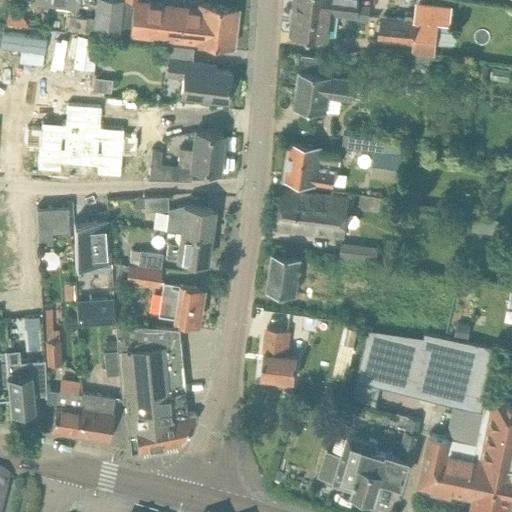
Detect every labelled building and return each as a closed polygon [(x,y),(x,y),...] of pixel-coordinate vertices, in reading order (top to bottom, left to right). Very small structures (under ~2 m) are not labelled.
[(96,0),(94,18),(92,38),(97,39),(97,38),(116,41),(117,34),(121,1),(121,0),(96,0)] [(121,0),(117,32),(130,33),(193,41),(198,8),(135,0),(121,0)] [(359,7),(359,6),(359,0),(295,0),(293,17),(311,19),(313,3),(328,5),(329,2),(344,3),(343,5),(359,7)] [(415,19),(436,21),(448,22),(450,3),(416,0),(414,19),(415,19)] [(311,19),(293,17),(291,34),(325,38),(328,13),(368,18),(370,7),(359,6),(359,7),(343,5),(344,3),(329,2),(328,5),(313,3),(311,19)] [(198,8),(193,41),(233,46),(238,8),(198,3),(198,8)] [(92,38),(94,18),(67,15),(66,30),(78,31),(77,37),(92,38)] [(380,39),(413,42),(415,19),(414,19),(382,16),(380,39)] [(412,51),(432,53),(436,21),(415,19),(413,42),(412,51)] [(44,53),(46,39),(2,33),(1,47),(44,53)] [(92,38),(77,37),(74,68),(93,70),(97,39),(92,38)] [(193,47),(173,45),(162,43),(160,58),(167,59),(165,74),(182,76),(180,94),(207,98),(227,101),(230,71),(202,67),(203,62),(191,61),(193,47)] [(432,53),(412,51),(380,47),(378,63),(431,68),(432,53)] [(319,74),(321,57),(301,54),(294,106),(325,111),(327,93),(353,97),(362,98),(365,98),(368,96),(369,95),(370,93),(371,86),(370,83),(369,81),(366,80),(356,78),(355,79),(319,74)] [(40,120),(36,168),(61,170),(61,162),(79,164),(84,103),(66,102),(66,105),(64,122),(42,120),(40,120)] [(84,103),(79,164),(97,165),(96,173),(120,175),(124,133),(124,128),(100,126),(102,105),(84,103)] [(223,133),(203,131),(195,130),(193,149),(178,148),(176,163),(160,162),(161,150),(149,149),(148,179),(191,180),(192,169),(218,171),(223,133)] [(344,133),(342,146),(384,152),(384,151),(400,153),(401,143),(384,141),(385,138),(344,133)] [(341,149),(308,144),(288,141),(283,178),(331,185),(334,172),(318,170),(319,160),(339,163),(341,149)] [(348,200),(301,193),(281,190),(276,229),(342,239),(348,200)] [(179,231),(210,235),(214,209),(183,205),(168,208),(167,196),(145,196),(133,197),(134,207),(145,206),(145,210),(167,209),(164,228),(180,230),(179,231)] [(51,231),(69,230),(67,205),(36,207),(38,244),(52,243),(51,231)] [(476,217),(475,231),(500,233),(502,216),(492,215),(491,219),(476,217)] [(75,263),(87,262),(87,266),(111,265),(108,219),(73,221),(75,263)] [(210,235),(179,231),(178,243),(167,242),(165,256),(207,261),(210,235)] [(342,242),(341,255),(365,258),(366,244),(342,242)] [(127,262),(160,267),(162,252),(129,248),(127,262)] [(272,252),(267,289),(286,292),(326,298),(331,261),(272,252)] [(158,285),(160,267),(127,262),(125,281),(158,285)] [(203,288),(183,284),(161,281),(156,314),(197,321),(203,288)] [(114,296),(76,298),(78,325),(115,322),(114,296)] [(51,308),(43,309),(47,364),(61,363),(58,330),(52,330),(51,308)] [(195,412),(187,413),(178,328),(121,324),(115,324),(118,350),(120,373),(127,372),(130,425),(131,450),(139,450),(180,442),(189,426),(195,416),(195,412)] [(466,337),(480,339),(481,327),(468,325),(466,337)] [(288,330),(286,330),(266,327),(260,375),(294,379),(296,360),(281,358),(283,342),(287,343),(288,330)] [(405,409),(413,378),(424,331),(367,327),(352,394),(405,409)] [(424,331),(413,378),(456,389),(484,395),(494,346),(424,331)] [(115,340),(104,341),(105,351),(117,350),(115,340)] [(5,350),(8,385),(7,385),(10,411),(24,410),(35,409),(35,402),(34,402),(33,394),(44,393),(44,396),(46,396),(44,358),(43,358),(43,359),(20,361),(19,349),(6,350),(5,350)] [(106,374),(120,373),(118,350),(117,350),(105,351),(103,352),(106,374)] [(58,390),(46,388),(46,395),(46,396),(46,401),(55,403),(54,410),(51,430),(80,435),(84,408),(79,407),(81,394),(78,393),(58,390)] [(84,408),(80,435),(109,439),(114,412),(112,412),(114,396),(81,391),(81,394),(79,407),(84,408)] [(511,401),(486,396),(483,409),(453,403),(446,437),(429,433),(418,486),(474,498),(471,511),(506,511),(508,505),(511,506),(511,401)] [(410,462),(416,442),(422,420),(409,416),(397,454),(386,451),(385,454),(374,451),(377,441),(369,439),(369,440),(349,434),(342,455),(326,450),(318,475),(335,480),(334,480),(353,486),(352,490),(374,497),(380,476),(401,482),(407,461),(410,462)] [(276,473),(273,482),(280,484),(283,476),(276,473)] [(0,511),(9,477),(0,475),(0,511)]
